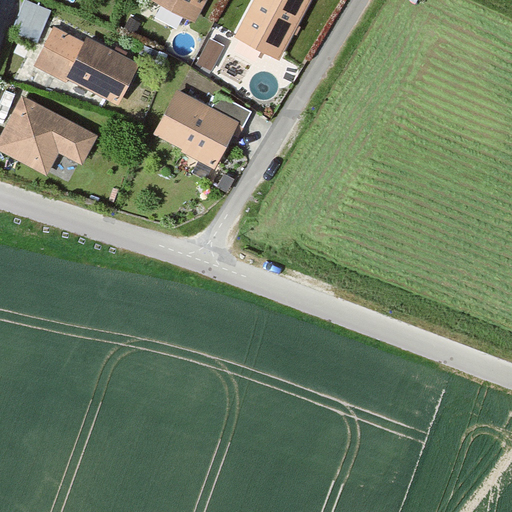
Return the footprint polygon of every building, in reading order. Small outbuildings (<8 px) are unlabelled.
[(49,10),(26,0),(13,30),(37,39),(49,10)] [(153,0),(194,22),(205,0),(153,0)] [(278,60),(309,0),(249,0),(231,36),(278,60)] [(55,27),(35,65),(66,81),(68,77),(116,102),(137,63),(87,37),(85,42),(55,27)] [(213,66),(223,41),(207,34),(197,60),(213,66)] [(212,109),(176,90),(154,131),(185,147),(183,150),(214,166),(237,122),(241,125),(248,111),(219,96),(212,109)] [(95,134),(22,96),(0,138),(0,149),(45,172),(57,149),(81,161),(95,134)]
